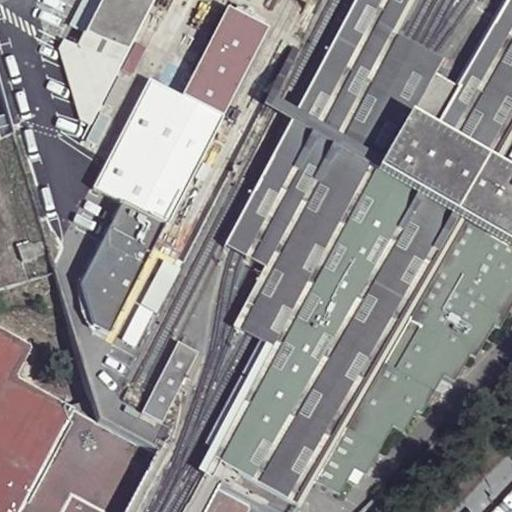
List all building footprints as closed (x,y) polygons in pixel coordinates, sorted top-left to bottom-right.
[(155,0),(91,0),(90,3),(99,7),(76,51),(63,44),(59,54),(72,94),(80,99),(75,107),(83,122),(91,127),(155,0)] [(484,173),(511,125),(511,0),(507,0),(457,91),(435,77),(442,62),(429,55),(421,50),(406,43),(392,35),(410,0),(354,0),(293,116),(224,250),(235,256),(255,267),(263,271),(231,330),(248,339),(262,347),(271,351),(281,357),(216,474),(258,498),(283,511),(291,511),(454,230),(484,173)] [(100,179),(94,192),(166,228),(222,121),(268,32),(226,11),(180,99),(147,82),(100,179)] [(222,121),(166,228),(173,233),(188,240),(244,133),(227,124),(222,121)] [(10,145),(0,148),(0,297),(51,281),(10,145)] [(80,185),(94,192),(100,179),(87,173),(80,185)] [(511,188),(484,173),(454,230),(457,232),(504,257),(511,241),(511,188)] [(143,244),(154,250),(162,233),(146,225),(138,242),(143,244)] [(511,261),(504,257),(457,232),(405,328),(415,335),(392,376),(381,371),(344,436),(383,457),(396,436),(407,442),(418,420),(425,424),(437,402),(431,399),(439,382),(456,391),(470,365),(476,368),(493,337),(500,339),(511,316),(511,261)] [(103,249),(116,255),(123,241),(110,235),(103,249)] [(133,264),(142,269),(145,270),(154,250),(143,244),(133,264)] [(133,264),(116,255),(109,269),(136,282),(142,269),(133,264)] [(248,511),(251,506),(216,488),(91,419),(86,399),(62,408),(9,380),(27,344),(0,328),(0,511),(248,511)] [(121,343),(137,350),(143,337),(129,330),(121,343)] [(138,422),(158,433),(195,363),(176,351),(138,422)] [(281,357),(271,351),(205,467),(216,474),(281,357)] [(117,411),(130,417),(137,403),(125,396),(117,411)]
